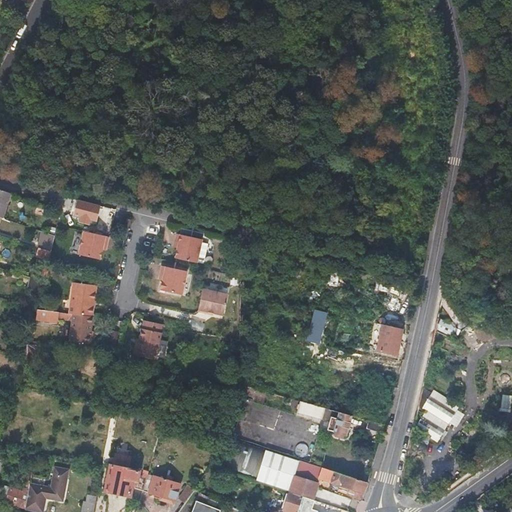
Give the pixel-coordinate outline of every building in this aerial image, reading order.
[(0,217),(8,193),(0,190),(0,217)] [(97,221),(100,206),(77,201),(74,215),(97,221)] [(42,232),(37,247),(51,251),(54,236),(42,232)] [(109,238),(84,232),(79,255),(100,259),(102,250),(104,244),(108,245),(109,238)] [(183,244),(180,253),(179,259),(201,265),(206,241),(181,235),(178,243),(183,244)] [(51,251),(37,247),(35,255),(49,259),(51,251)] [(165,267),(164,275),(168,276),(166,285),(165,291),(185,296),(191,273),(165,267)] [(44,282),(29,278),(26,287),(41,292),(44,282)] [(72,283),(68,313),(91,316),(92,306),(90,305),(91,298),(94,298),(95,285),(72,283)] [(201,316),(209,318),(210,314),(219,316),(225,317),(230,296),(206,291),(201,316)] [(466,321),(444,293),(441,305),(458,328),(465,329),(466,321)] [(34,318),(34,319),(48,320),(56,321),(56,322),(57,318),(71,320),(68,340),(88,343),(92,316),(91,316),(68,313),(37,309),(35,315),(34,318)] [(315,309),(309,332),(314,333),(320,311),(315,309)] [(136,346),(134,346),(133,354),(155,360),(162,332),(160,332),(162,323),(144,319),(141,327),(140,327),(137,339),(136,346)] [(396,355),(399,341),(389,339),(391,333),(392,327),(383,325),(377,351),(396,355)] [(399,341),(407,342),(408,336),(391,333),(389,339),(399,341)] [(35,347),(36,344),(29,344),(27,343),(23,354),(27,354),(28,351),(31,348),(35,347)] [(443,427),(454,433),(463,412),(456,409),(459,401),(432,389),(415,427),(438,437),(443,427)] [(501,410),(510,410),(511,394),(502,393),(501,410)] [(346,436),(351,415),(319,407),(302,402),(300,401),(296,413),(328,421),(330,416),(334,418),(331,432),(333,433),(333,435),(337,437),(340,437),(342,437),(343,434),(346,436)] [(160,428),(163,418),(153,416),(152,420),(159,421),(158,427),(160,428)] [(365,429),(383,434),(385,425),(367,420),(365,429)] [(166,439),(167,433),(160,430),(159,432),(158,437),(166,439)] [(259,481),(268,451),(236,441),(226,471),(259,481)] [(127,469),(128,464),(112,460),(111,466),(110,467),(105,490),(129,495),(133,481),(137,481),(135,488),(143,490),(147,477),(137,475),(138,472),(127,469)] [(291,491),(290,494),(302,498),(310,500),(312,501),(319,479),(330,483),(329,485),(353,493),(352,497),(360,500),(367,483),(307,464),(300,462),(291,491)] [(31,475),(27,499),(29,499),(28,509),(42,511),(45,499),(60,501),(66,468),(53,466),(50,482),(48,482),(46,488),(37,485),(38,480),(45,481),(45,476),(31,475)] [(15,505),(26,508),(27,499),(31,475),(31,473),(26,472),(23,489),(14,486),(13,488),(5,486),(1,500),(6,501),(5,506),(13,508),(15,505)] [(180,486),(147,474),(147,477),(143,490),(142,492),(161,497),(160,501),(172,505),(173,502),(174,502),(180,486)] [(193,492),(194,491),(188,487),(181,496),(187,500),(193,492)] [(325,489),(323,498),(348,506),(351,498),(325,489)] [(220,511),(223,505),(198,494),(190,511),(220,511)] [(285,511),(287,511),(297,511),(298,510),(302,498),(290,494),(285,511)] [(83,511),(94,511),(97,498),(89,497),(87,506),(84,506),(83,511)]
